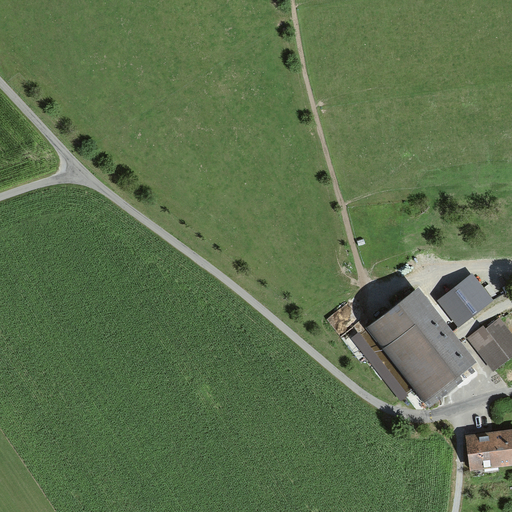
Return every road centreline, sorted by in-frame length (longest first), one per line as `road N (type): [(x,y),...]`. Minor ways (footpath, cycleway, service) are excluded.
road 1 (unclassified): [(511,389),(425,417),(375,402),(77,166),(0,84)]
road 2 (track): [(292,0),(310,96),(370,294)]
